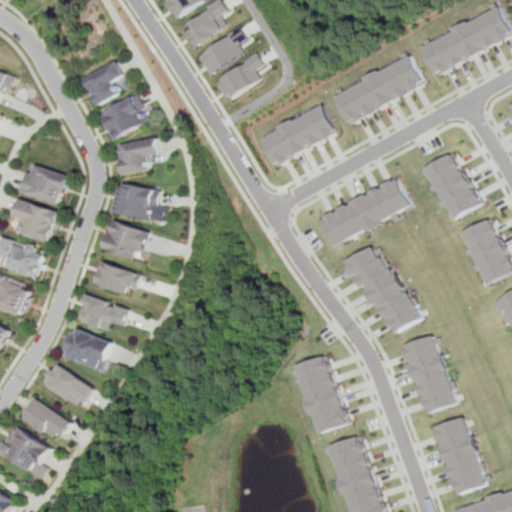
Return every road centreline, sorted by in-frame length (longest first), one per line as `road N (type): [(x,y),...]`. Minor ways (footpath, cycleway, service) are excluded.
road 1 (residential): [(428,511),(376,364),(135,0)]
road 2 (residential): [(0,18),(37,56),(88,144),(100,188),(60,309),(0,408)]
road 3 (residential): [(271,211),(511,76)]
